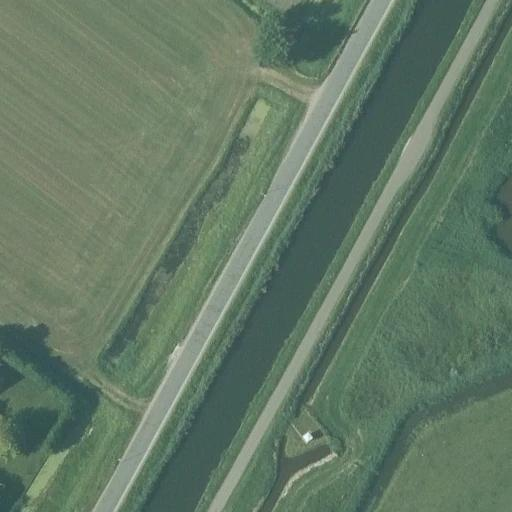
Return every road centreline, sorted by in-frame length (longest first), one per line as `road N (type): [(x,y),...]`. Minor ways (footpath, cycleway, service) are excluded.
road 1 (tertiary): [(103,511),(384,0)]
road 2 (unclassified): [(213,511),(491,0)]
